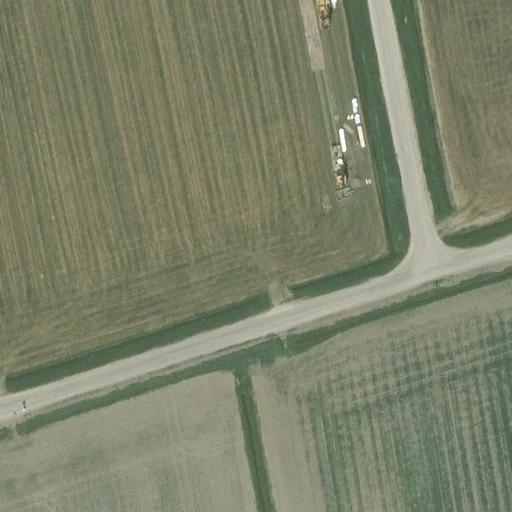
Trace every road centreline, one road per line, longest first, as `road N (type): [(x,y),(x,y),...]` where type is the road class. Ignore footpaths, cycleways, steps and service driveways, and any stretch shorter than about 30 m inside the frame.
road 1 (unclassified): [(0,408),(431,274)]
road 2 (unclassified): [(431,274),(378,0)]
